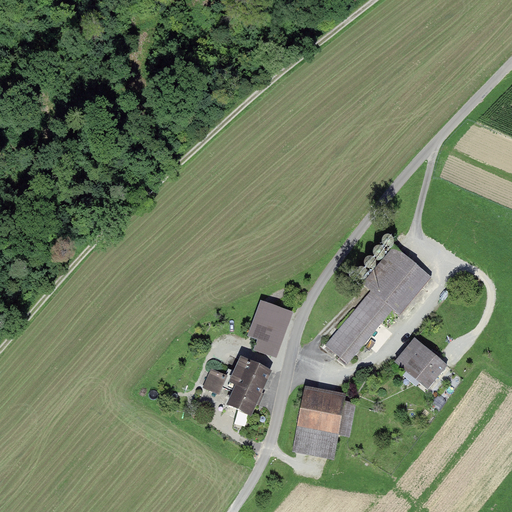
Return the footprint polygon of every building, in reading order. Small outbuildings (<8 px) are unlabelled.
[(381,250),(382,250),(384,251),(385,251),(387,250),(388,249),(389,247),(389,246),(388,244),(387,243),(386,242),(385,241),(383,241),(382,242),(380,243),(379,244),(379,245),(379,247),(380,248),(381,250)] [(430,280),(390,249),(360,287),(367,293),(324,347),(350,367),(394,312),(401,317),(430,280)] [(373,259),(374,260),(376,260),(378,260),(379,259),(380,258),(381,257),(381,255),(381,253),(380,252),(378,251),(377,251),(375,251),(374,251),(373,252),(372,253),(371,255),(371,256),(372,258),(373,259)] [(364,269),(365,270),(367,271),(368,270),(370,270),(371,269),(371,267),(372,265),(371,264),(370,262),(369,261),(367,261),(366,261),(364,262),(363,262),(362,264),(362,265),(362,267),(362,268),(364,269)] [(356,281),(357,282),(359,282),(360,282),(362,281),(363,280),(364,278),(364,277),(364,275),(363,274),(361,273),(360,272),(358,272),(357,273),(355,274),(355,275),(354,277),(354,278),(355,279),(356,281)] [(288,313),(259,303),(247,340),(255,342),(253,350),(273,357),(288,313)] [(447,367),(413,340),(394,364),(428,391),(447,367)] [(269,374),(239,360),(227,384),(234,387),(223,409),(246,420),(269,374)] [(225,378),(211,371),(204,387),(218,394),(225,378)] [(343,396),(305,390),(294,455),(333,462),(336,438),(352,439),(357,406),(342,404),(343,396)]
